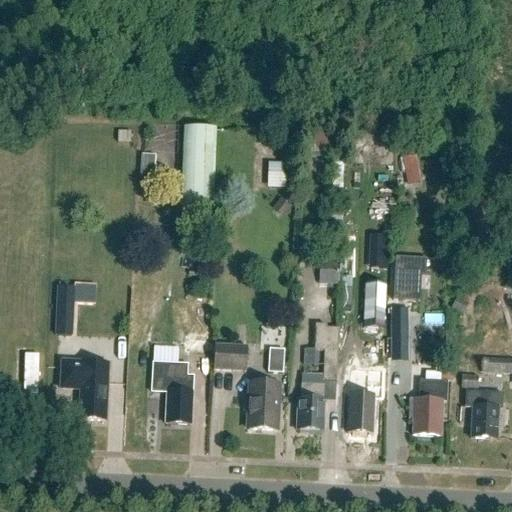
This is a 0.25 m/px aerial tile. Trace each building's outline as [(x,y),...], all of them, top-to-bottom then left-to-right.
[(181,210),(212,212),(215,132),(184,130),(181,210)] [(141,157),(139,188),(152,189),(154,158),(141,157)] [(403,161),(407,185),(419,184),(415,159),(403,161)] [(343,168),(333,167),(332,194),(343,195),(343,168)] [(289,207),(280,200),(273,210),(282,217),(289,207)] [(396,260),(393,302),(418,303),(419,276),(424,276),(425,262),(396,260)] [(337,286),(338,264),(318,264),(318,286),(337,286)] [(365,286),(363,330),(383,331),(385,287),(365,286)] [(71,338),(74,290),(57,289),(55,337),(71,338)] [(142,326),(157,326),(157,308),(142,308),(142,326)] [(189,334),(211,334),(212,310),(190,310),(189,334)] [(392,328),(392,343),(408,343),(408,328),(392,328)] [(314,353),(323,353),(323,384),(336,384),(337,332),(315,331),(314,353)] [(211,372),(234,373),(245,374),(246,348),(235,348),(213,347),(211,372)] [(282,376),(284,353),(269,352),(267,375),(282,376)] [(28,355),(28,384),(13,384),(13,395),(42,395),(41,355),(28,355)] [(480,374),(503,375),(504,361),(481,359),(480,374)] [(62,364),(60,391),(80,392),(79,422),(105,423),(107,366),(62,364)] [(165,426),(190,427),(192,379),(186,378),(187,367),(153,366),(151,394),(167,395),(165,426)] [(478,379),(462,378),(461,391),(477,392),(478,379)] [(413,422),(412,437),(439,438),(441,404),(447,405),(448,384),(420,383),(419,403),(409,402),(408,421),(413,422)] [(275,433),(277,387),(250,386),(250,398),(245,398),(245,414),(249,414),(248,432),(275,433)] [(298,403),(297,432),(322,434),(323,404),(321,403),(322,388),(301,387),(301,403),(298,403)] [(501,412),(502,396),(465,394),(465,410),(472,410),(470,441),(496,442),(497,412),(501,412)] [(349,397),(348,435),(371,436),(373,398),(349,397)]
